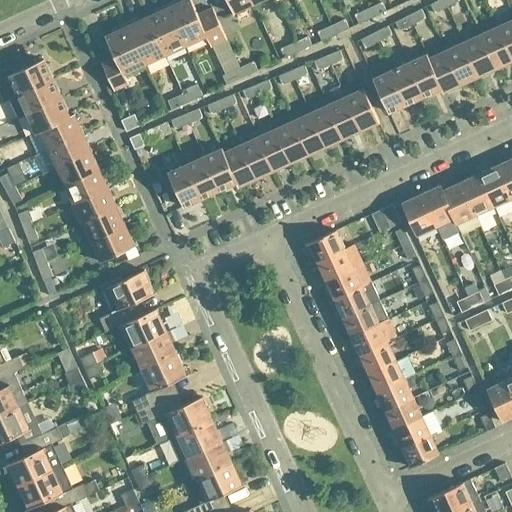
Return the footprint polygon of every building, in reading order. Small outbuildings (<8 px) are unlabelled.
[(206,37),(210,47),(226,40),(212,8),(197,15),(190,0),(183,0),(181,1),(180,0),(175,0),(167,4),(186,46),(206,37)] [(253,4),(251,0),(226,0),(233,14),(253,4)] [(447,7),(443,0),(438,0),(430,4),(434,14),(447,7)] [(372,18),(385,11),(381,2),(368,9),(372,18)] [(147,17),(165,56),(186,46),(167,4),(154,10),(155,13),(147,17)] [(372,18),(368,9),(354,15),(358,24),(372,18)] [(412,25),(425,18),(420,9),(407,16),(412,25)] [(399,31),(412,25),(407,16),(394,22),(399,31)] [(124,24),(144,65),(165,56),(147,17),(139,21),(137,18),(124,24)] [(348,28),(344,19),(331,26),(335,35),(348,28)] [(511,19),(497,26),(511,58),(511,19)] [(124,75),(144,65),(124,24),(111,30),(113,33),(105,36),(114,57),(101,63),(114,91),(128,84),(124,75)] [(335,35),(331,26),(317,32),(321,41),(335,35)] [(378,42),(392,35),(387,26),(374,33),(378,42)] [(511,61),(511,58),(497,26),(480,34),(496,69),(511,61)] [(365,49),(378,42),(374,33),(360,40),(365,49)] [(496,69),(480,34),(462,42),(478,77),(496,69)] [(311,46),(307,36),(293,43),(298,52),(311,46)] [(478,77),(462,42),(445,50),(461,85),(478,77)] [(298,52),(293,43),(280,49),(284,58),(298,52)] [(343,60),(339,50),(326,56),(330,65),(343,60)] [(461,85),(445,50),(428,58),(426,54),(425,54),(443,93),(461,85)] [(443,93),(425,54),(408,62),(424,97),(441,89),(443,93)] [(330,65),(326,56),(313,61),(317,71),(330,65)] [(52,79),(43,59),(26,67),(25,64),(12,70),(13,73),(9,75),(0,79),(0,94),(3,101),(27,90),(52,79)] [(257,71),(253,61),(237,69),(241,78),(257,71)] [(424,97),(408,62),(391,70),(406,105),(424,97)] [(307,74),(304,65),(291,70),(294,80),(307,74)] [(241,78),(237,69),(222,76),(226,85),(241,78)] [(294,80),(291,70),(278,76),(281,85),(294,80)] [(406,105),(391,70),(373,78),(388,113),(406,105)] [(18,118),(26,114),(61,98),(52,79),(27,90),(3,101),(3,102),(10,99),(18,118)] [(272,89),(268,80),(255,85),(259,95),(272,89)] [(202,96),(198,87),(197,84),(181,91),(182,94),(186,103),(202,96)] [(259,95),(255,85),(242,90),(246,100),(259,95)] [(379,123),(363,88),(345,97),(361,131),(379,123)] [(186,103),(182,94),(167,101),(171,110),(186,103)] [(236,104),(232,94),(219,100),(223,109),(236,104)] [(361,131),(345,97),(327,105),(343,139),(361,131)] [(69,116),(61,98),(26,114),(29,120),(35,132),(69,116)] [(223,109),(219,100),(206,105),(210,115),(223,109)] [(343,139),(327,105),(310,113),(326,147),(343,139)] [(202,118),(198,109),(184,114),(188,124),(202,118)] [(326,147),(310,113),(293,121),(308,155),(326,147)] [(82,133),(74,114),(69,116),(35,132),(35,133),(40,131),(48,149),(82,133)] [(139,126),(134,114),(121,120),(126,132),(139,126)] [(174,130),(188,124),(184,114),(170,120),(174,130)] [(308,155),(293,121),(275,129),(291,163),(308,155)] [(149,129),(139,134),(144,145),(154,141),(149,129)] [(291,163),(275,129),(258,137),(273,171),(291,163)] [(91,152),(82,133),(48,149),(56,168),(91,152)] [(144,145),(139,134),(129,138),(134,150),(144,145)] [(273,171),(258,137),(240,145),(256,179),(273,171)] [(256,179),(240,145),(223,152),(221,148),(238,187),(256,179)] [(238,187),(221,148),(203,156),(219,191),(236,183),(238,187)] [(100,170),(91,152),(56,168),(65,186),(100,170)] [(219,191),(203,156),(186,164),(201,199),(219,191)] [(511,198),(511,158),(497,165),(511,198)] [(201,199),(186,164),(168,173),(183,207),(201,199)] [(511,198),(497,165),(478,174),(493,207),(511,198)] [(108,189),(100,170),(65,186),(74,205),(108,189)] [(14,186),(7,173),(0,177),(0,182),(5,191),(14,186)] [(26,181),(22,174),(11,179),(14,186),(26,181)] [(493,207),(478,174),(460,182),(475,215),(493,207)] [(158,182),(150,185),(154,194),(162,190),(158,182)] [(475,215),(460,182),(442,190),(440,185),(439,186),(456,224),(475,215)] [(21,199),(14,186),(5,191),(13,204),(21,199)] [(456,224),(439,186),(420,194),(435,227),(453,219),(455,224),(456,224)] [(117,207),(108,189),(74,205),(82,223),(117,207)] [(435,227),(420,194),(401,203),(416,236),(435,227)] [(399,219),(392,204),(384,208),(390,223),(399,219)] [(125,226),(117,207),(82,223),(91,242),(125,226)] [(32,224),(27,210),(17,214),(23,228),(32,224)] [(38,239),(32,224),(23,228),(28,242),(38,239)] [(134,246),(125,226),(91,242),(100,262),(134,246)] [(0,231),(0,240),(5,251),(18,245),(10,228),(0,231)] [(410,242),(403,228),(394,232),(401,246),(410,242)] [(345,249),(336,230),(307,243),(316,262),(345,249)] [(416,256),(410,242),(401,246),(407,260),(416,256)] [(324,281),(363,263),(354,245),(345,249),(316,262),(324,281)] [(47,263),(41,249),(32,252),(37,266),(47,263)] [(52,277),(47,263),(37,266),(43,280),(52,277)] [(371,282),(363,263),(324,281),(333,300),(362,286),(371,282)] [(427,279),(420,265),(411,269),(418,283),(427,279)] [(105,332),(120,325),(138,317),(131,304),(154,294),(143,270),(121,280),(120,277),(99,286),(99,288),(100,287),(111,312),(111,313),(99,319),(105,332)] [(433,293),(427,279),(418,283),(424,297),(433,293)] [(509,290),(504,280),(493,285),(498,296),(509,290)] [(370,305),(379,301),(371,282),(362,286),(333,300),(341,318),(370,305)] [(484,302),(478,291),(467,297),(472,307),(484,302)] [(472,307),(467,297),(456,302),(461,313),(472,307)] [(511,311),(511,297),(501,303),(506,314),(511,311)] [(350,337),(388,319),(379,301),(370,305),(341,318),(350,337)] [(444,316),(437,302),(428,306),(435,320),(444,316)] [(120,325),(130,347),(166,331),(156,309),(138,317),(120,325)] [(492,320),(487,310),(475,315),(480,326),(492,320)] [(480,326),(475,315),(464,320),(469,331),(480,326)] [(450,330),(444,316),(435,320),(441,334),(450,330)] [(396,338),(388,319),(350,337),(358,355),(387,342),(396,338)] [(176,353),(166,331),(130,347),(140,369),(176,353)] [(461,353),(454,339),(445,343),(452,357),(461,353)] [(396,361),(387,342),(358,355),(367,374),(396,361)] [(0,378),(8,375),(13,373),(24,368),(23,366),(30,363),(25,353),(11,359),(5,348),(0,350),(0,378)] [(79,358),(84,369),(97,363),(92,352),(79,358)] [(164,386),(186,375),(176,353),(140,369),(151,392),(131,401),(137,413),(169,397),(164,386)] [(467,367),(461,353),(452,357),(458,371),(467,367)] [(404,379),(396,361),(367,374),(375,392),(404,379)] [(97,363),(84,369),(89,380),(102,374),(97,363)] [(82,378),(77,368),(64,374),(69,384),(82,378)] [(0,378),(0,416),(18,408),(27,404),(13,373),(8,375),(0,378)] [(478,390),(471,376),(463,380),(469,394),(478,390)] [(87,389),(82,378),(69,384),(74,395),(87,389)] [(413,398),(404,379),(375,392),(384,411),(413,398)] [(511,417),(511,394),(506,381),(486,389),(501,422),(511,417)] [(484,404),(478,390),(469,394),(475,408),(484,404)] [(175,409),(169,397),(137,413),(142,425),(159,417),(159,418),(160,417),(169,438),(170,438),(212,419),(201,397),(175,409)] [(421,416),(413,398),(384,411),(392,430),(421,416)] [(27,404),(18,408),(0,416),(0,443),(16,436),(20,444),(24,442),(41,434),(27,404)] [(116,411),(104,418),(108,426),(120,419),(116,411)] [(495,428),(488,413),(480,417),(486,432),(495,428)] [(430,435),(421,416),(392,430),(401,448),(430,435)] [(222,441),(212,419),(170,438),(169,438),(169,440),(170,439),(179,459),(178,460),(179,461),(186,457),(222,441)] [(64,424),(56,427),(62,439),(69,436),(64,424)] [(52,444),(62,439),(56,427),(41,434),(24,442),(20,444),(25,456),(7,464),(17,487),(53,471),(62,466),(52,444)] [(439,454),(430,435),(401,448),(410,467),(439,454)] [(232,463),(222,441),(186,457),(196,479),(232,463)] [(232,463),(196,479),(189,483),(199,505),(182,511),(214,511),(221,509),(215,498),(242,485),(232,463)] [(511,477),(505,464),(494,469),(500,482),(511,477)] [(147,476),(148,475),(144,465),(131,471),(136,481),(147,476)] [(62,466),(53,471),(17,487),(27,509),(50,499),(55,510),(71,504),(88,496),(83,485),(83,484),(72,489),(62,466)] [(153,486),(148,475),(147,476),(136,481),(140,492),(153,486)] [(432,511),(448,511),(478,498),(470,479),(427,499),(432,511)] [(94,480),(83,485),(88,496),(99,491),(94,480)] [(138,500),(133,489),(120,495),(125,505),(138,500)] [(484,511),(478,498),(448,511),(484,511)] [(138,511),(142,510),(138,500),(125,505),(127,511),(138,511)]
